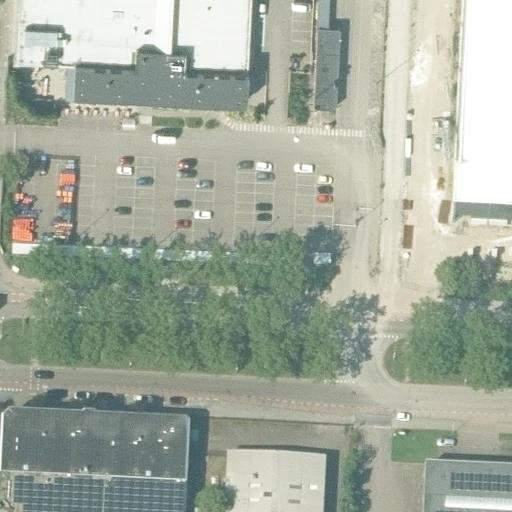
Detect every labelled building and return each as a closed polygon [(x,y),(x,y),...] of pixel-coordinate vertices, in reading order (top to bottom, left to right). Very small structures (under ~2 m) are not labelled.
[(19,0),(16,60),(67,62),(66,99),(153,103),(153,97),(247,101),(249,69),(247,69),(250,0),(19,0)] [(511,0),(466,0),(456,208),(511,210),(511,0)] [(313,107),(335,108),(339,28),(317,27),(313,107)] [(186,491),(189,430),(185,426),(97,422),(95,420),(83,419),(81,421),(8,417),(1,425),(0,434),(0,480),(92,485),(186,491)] [(226,458),(223,511),(321,511),(324,463),(303,461),(226,458)] [(421,511),(511,511),(511,474),(424,470),(421,511)] [(0,480),(0,511),(184,511),(186,491),(92,485),(0,480)]
